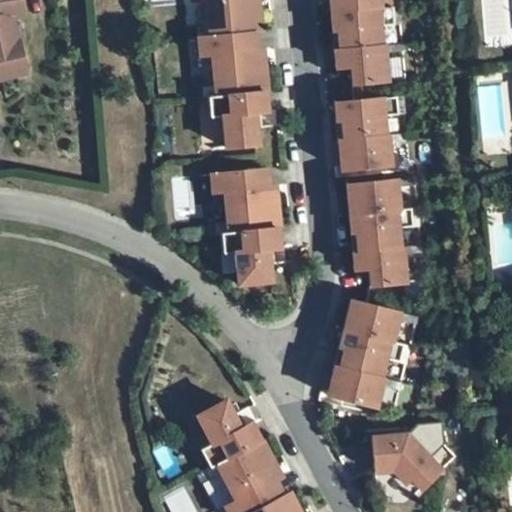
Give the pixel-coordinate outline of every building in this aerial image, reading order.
[(0,0),(0,14),(26,12),(22,0),(0,0)] [(208,0),(211,22),(199,24),(200,34),(257,28),(264,27),(261,0),(208,0)] [(334,0),(335,8),(400,2),(399,0),(334,0)] [(335,8),(339,45),(404,39),(400,2),(335,8)] [(257,28),(200,34),(202,52),(214,51),(217,82),(205,83),(206,93),(210,93),(267,87),(269,87),(265,45),(258,45),(257,28)] [(339,45),(341,64),(356,62),(357,79),(407,75),(404,39),(339,45)] [(18,42),(0,45),(0,78),(25,71),(18,42)] [(267,87),(210,93),(212,113),(224,112),(227,144),(261,140),(257,109),(269,107),(267,87)] [(339,98),(343,135),(408,129),(404,92),(339,98)] [(343,135),(346,165),(411,159),(408,129),(343,135)] [(215,188),(227,188),(230,218),(218,219),(219,229),(224,229),(280,223),(283,223),(278,181),(272,182),(270,165),(213,170),(215,188)] [(351,180),(354,209),(423,202),(420,173),(351,180)] [(354,209),(358,247),(427,240),(423,202),(354,209)] [(239,266),(241,280),(274,277),(270,245),(282,244),(280,223),(224,229),(226,249),(238,248),(239,266)] [(375,263),(376,281),(430,276),(427,240),(358,247),(360,265),(375,263)] [(356,295),(349,325),(398,336),(405,307),(356,295)] [(349,325),(340,361),(407,377),(416,341),(398,336),(349,325)] [(340,361),(333,390),(382,402),(387,380),(406,385),(407,377),(340,361)] [(207,445),(217,463),(268,436),(258,417),(247,423),(232,395),(203,410),(218,439),(207,445)] [(378,432),(382,467),(400,465),(412,478),(418,473),(428,483),(448,464),(413,429),(378,432)] [(217,463),(212,465),(217,474),(228,468),(242,496),(232,501),(237,511),(250,511),(291,491),(283,475),(289,472),(270,435),(268,436),(217,463)] [(291,491),(250,511),(310,511),(297,487),(291,491)]
